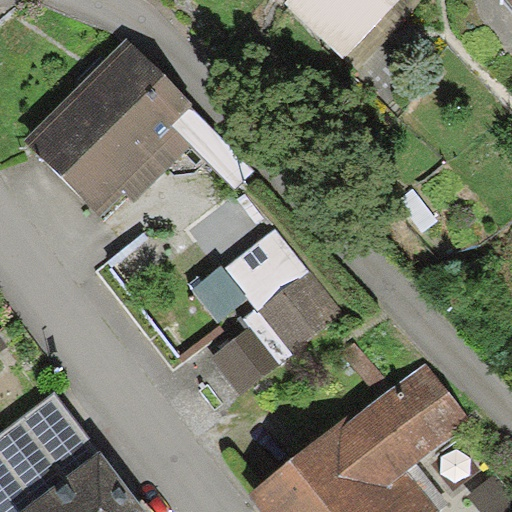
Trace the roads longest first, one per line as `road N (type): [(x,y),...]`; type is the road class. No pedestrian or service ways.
road 1 (residential): [(84,0),(148,26),(511,414)]
road 2 (tertiary): [(0,219),(217,511)]
